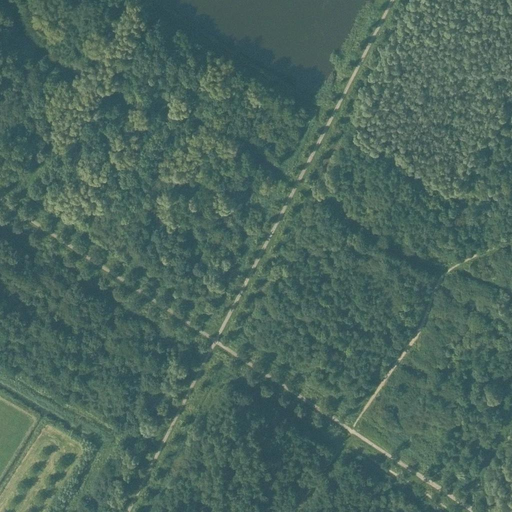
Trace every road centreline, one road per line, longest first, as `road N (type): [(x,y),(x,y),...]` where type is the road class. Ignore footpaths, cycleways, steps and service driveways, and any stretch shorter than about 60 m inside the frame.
road 1 (unknown): [(295,511),(417,332),(444,272),(511,240)]
road 2 (unknown): [(454,511),(343,440)]
